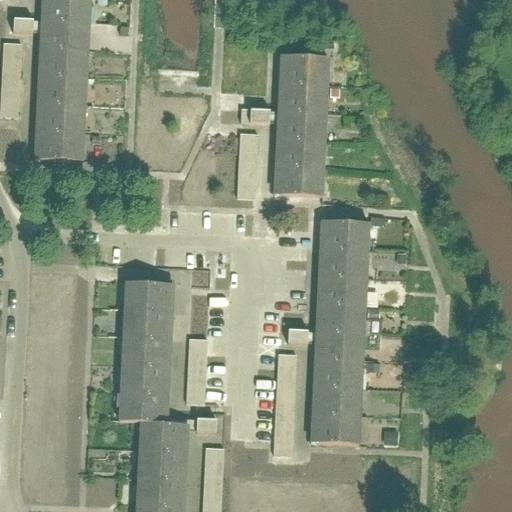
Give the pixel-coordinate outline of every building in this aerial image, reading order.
[(82,166),(83,138),(90,0),(41,0),(33,163),(82,166)] [(32,38),(33,24),(13,23),(13,37),(32,38)] [(0,102),(0,120),(17,121),(21,48),(3,47),(0,102)] [(321,201),(322,174),(328,63),(279,60),(272,199),(321,201)] [(241,113),(240,127),(269,128),(269,115),(241,113)] [(257,139),(239,138),(236,202),(254,203),(257,139)] [(357,449),(359,421),(368,228),(319,225),(309,447),(357,449)] [(139,426),(139,427),(166,428),(173,289),(124,287),(118,425),(139,426)] [(368,313),(368,321),(378,321),(378,313),(368,313)] [(305,349),(306,335),(286,334),(286,348),(305,349)] [(185,408),(204,409),(207,345),(188,344),(185,408)] [(295,359),(277,358),(273,460),(290,460),(295,359)] [(215,438),(216,424),(196,423),(196,437),(215,438)] [(183,511),(187,429),(166,429),(166,428),(139,427),(135,511),(183,511)] [(386,435),(385,449),(397,449),(398,436),(386,435)] [(202,511),(220,511),(223,453),(205,453),(202,511)]
